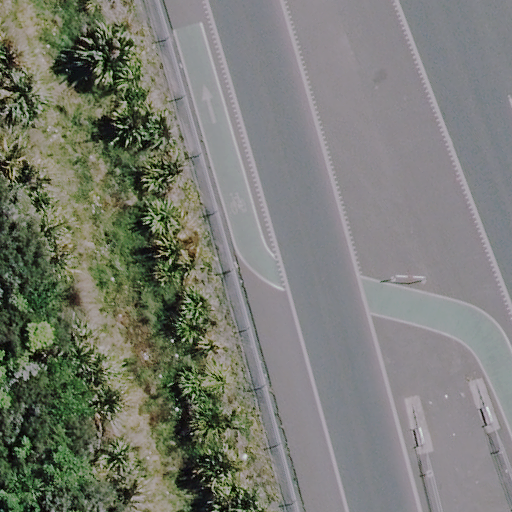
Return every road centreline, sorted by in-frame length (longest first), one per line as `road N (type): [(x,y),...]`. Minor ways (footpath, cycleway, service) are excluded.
road 1 (motorway): [(379,511),(324,287),(237,0)]
road 2 (motorway): [(511,122),(464,0)]
